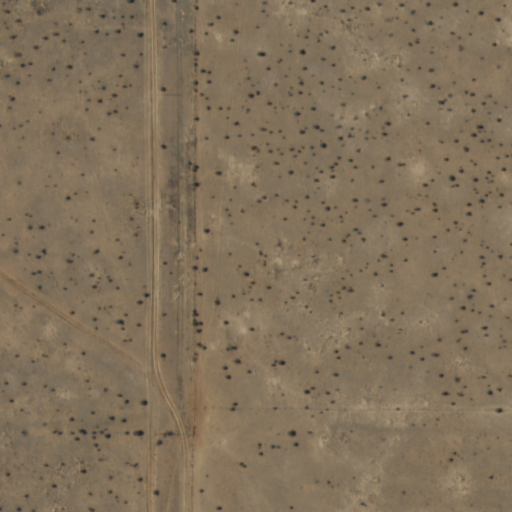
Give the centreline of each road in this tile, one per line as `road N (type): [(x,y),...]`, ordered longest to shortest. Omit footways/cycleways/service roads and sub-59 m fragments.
road 1 (track): [(171,511),(172,430),(157,330),(161,0)]
road 2 (residential): [(511,426),(172,430)]
